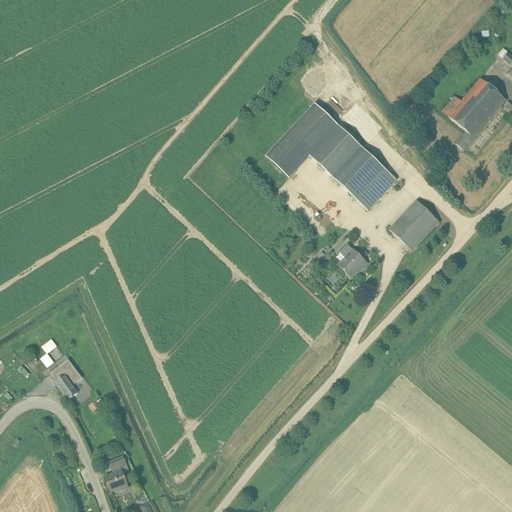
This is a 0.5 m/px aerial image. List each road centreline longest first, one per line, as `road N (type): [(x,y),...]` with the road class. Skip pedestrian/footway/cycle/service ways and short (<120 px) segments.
road 1 (unclassified): [(218,511),(511,182)]
road 2 (unclassified): [(104,511),(73,430),(54,407),(30,403),(0,429)]
